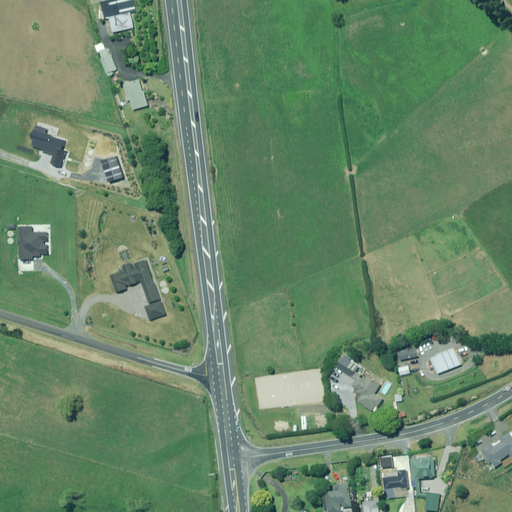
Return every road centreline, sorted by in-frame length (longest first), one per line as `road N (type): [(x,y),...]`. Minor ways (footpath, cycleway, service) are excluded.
road 1 (trunk): [(179,0),(220,374)]
road 2 (tertiary): [(235,459),(391,437),(511,390)]
road 3 (unclassified): [(0,312),(175,368),(220,374)]
